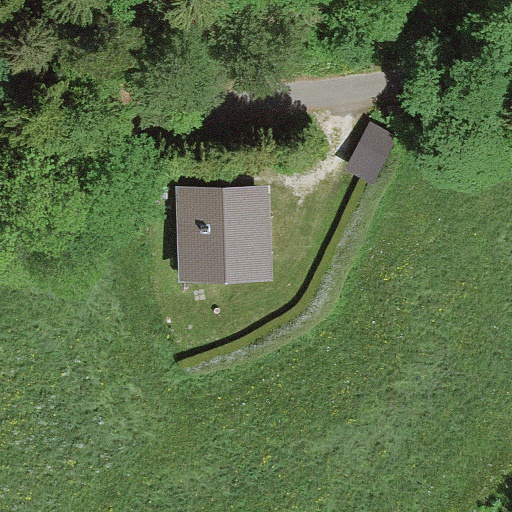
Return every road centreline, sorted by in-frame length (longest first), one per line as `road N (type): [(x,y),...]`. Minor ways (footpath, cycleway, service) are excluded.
road 1 (unclassified): [(511,76),(0,137)]
road 2 (unclassified): [(0,70),(202,0)]
